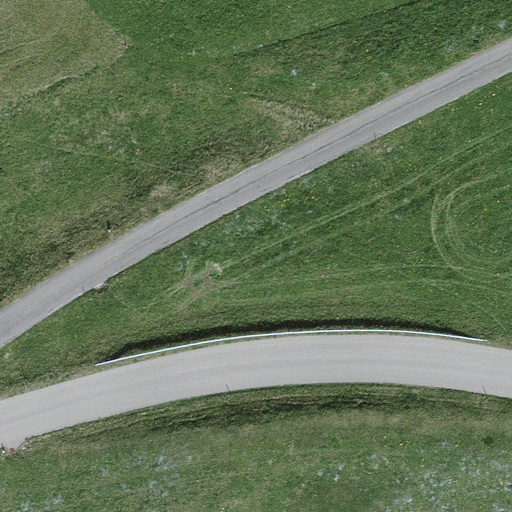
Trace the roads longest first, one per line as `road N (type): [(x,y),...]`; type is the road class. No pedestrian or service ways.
road 1 (unclassified): [(0,331),(159,231),(511,54)]
road 2 (unclassified): [(511,371),(373,356),(272,358),(191,368),(0,421)]
